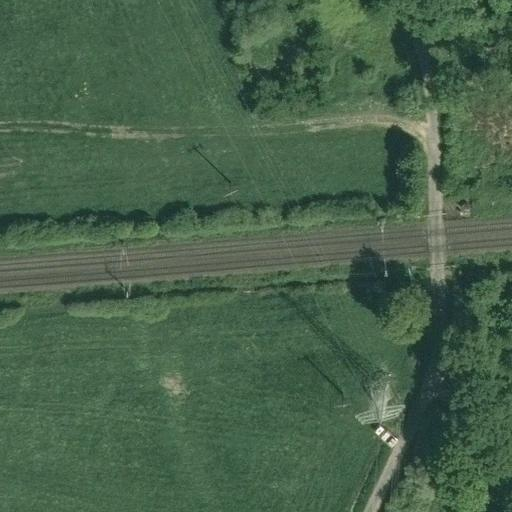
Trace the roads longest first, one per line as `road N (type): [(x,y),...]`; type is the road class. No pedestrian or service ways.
road 1 (track): [(395,0),(422,61),(439,317),(427,379),(369,511)]
road 2 (track): [(511,511),(432,363)]
